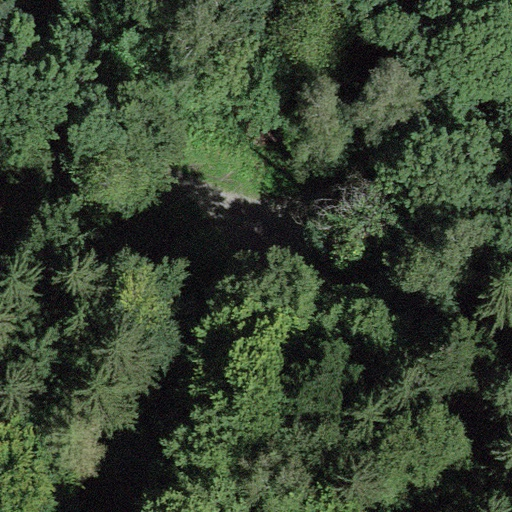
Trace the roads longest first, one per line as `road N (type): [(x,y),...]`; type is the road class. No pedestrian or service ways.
road 1 (track): [(511,274),(351,221),(184,205),(511,399)]
road 2 (track): [(0,135),(184,205)]
